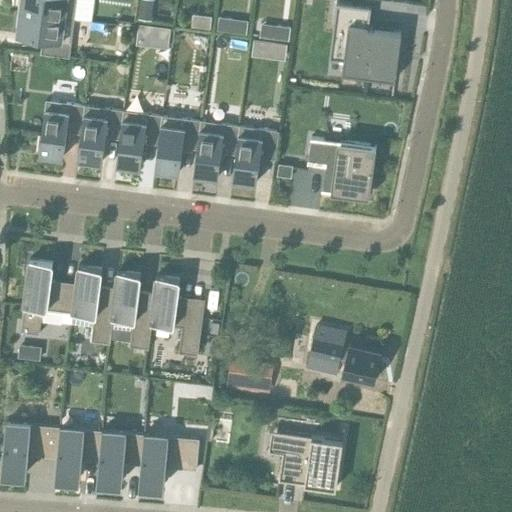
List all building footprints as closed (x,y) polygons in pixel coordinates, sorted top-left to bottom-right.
[(19,0),(18,11),(74,19),(76,0),(19,0)] [(337,3),(333,31),(348,33),(344,61),(342,72),(364,75),(367,75),(395,79),(399,52),(402,32),(369,27),(371,7),(337,3)] [(18,11),(16,26),(19,26),(17,35),(43,38),(41,53),(69,57),(74,19),(18,11)] [(222,14),(220,27),(248,32),(250,19),(222,14)] [(141,21),(139,41),(171,45),(173,25),(141,21)] [(254,54),(289,57),(292,23),(264,21),(262,38),(255,38),(254,54)] [(39,134),(37,150),(40,150),(39,154),(64,157),(67,131),(81,133),(85,105),(46,100),(42,135),(39,134)] [(81,133),(78,159),(102,162),(106,136),(120,138),(124,110),(85,105),(81,133)] [(120,138),(117,164),(141,167),(144,141),(159,143),(162,115),(124,110),(120,138)] [(159,143),(155,169),(180,172),(183,146),(197,148),(201,120),(162,115),(159,143)] [(197,148),(194,174),(218,178),(222,152),(236,154),(240,125),(201,120),(197,148)] [(236,154),(233,179),(257,183),(260,157),(275,159),(279,131),(240,125),(236,154)] [(320,138),(317,164),(326,165),(333,166),(330,191),(344,193),(370,197),(377,146),(320,138)] [(279,163),(277,175),(291,177),(293,165),(279,163)] [(30,258),(21,331),(40,334),(42,320),(61,322),(63,311),(73,312),(76,288),(55,285),(55,281),(50,281),(53,261),(30,258)] [(73,312),(71,324),(93,326),(91,341),(110,343),(111,338),(114,318),(112,317),(115,289),(99,287),(102,268),(79,265),(76,288),(73,312)] [(115,289),(112,317),(114,318),(134,320),(130,346),(149,348),(153,323),(151,323),(154,294),(138,292),(141,273),(118,270),(115,289)] [(154,294),(151,323),(153,323),(182,327),(179,352),(198,354),(205,299),(204,299),(203,305),(182,302),(182,297),(177,297),(180,278),(157,275),(154,294)] [(315,327),(309,352),(339,359),(339,357),(345,359),(341,373),(374,381),(380,352),(342,345),(345,334),(315,327)] [(229,381),(272,388),(277,358),(233,352),(229,381)] [(6,422),(2,471),(22,472),(27,473),(28,463),(29,455),(58,457),(60,426),(6,422)] [(58,457),(56,475),(63,476),(81,477),(82,459),(100,461),(101,445),(102,430),(61,426),(60,426),(58,457)] [(100,461),(98,479),(123,481),(124,463),(141,464),(144,433),(103,430),(102,430),(101,445),(100,461)] [(141,464),(140,482),(165,484),(166,466),(197,469),(200,438),(145,433),(144,433),(141,464)] [(283,453),(279,479),(336,488),(343,440),(341,440),(312,436),(312,437),(287,433),(284,451),(284,453),(283,453)]
